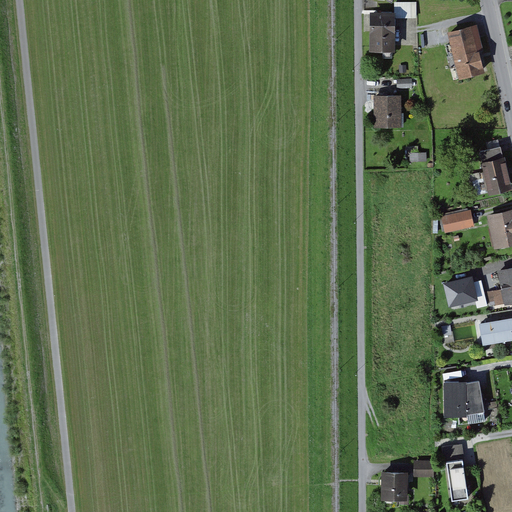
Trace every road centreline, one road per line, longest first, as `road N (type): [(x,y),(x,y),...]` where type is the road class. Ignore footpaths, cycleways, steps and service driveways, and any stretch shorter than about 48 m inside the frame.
road 1 (track): [(75,511),(23,0)]
road 2 (residential): [(360,0),(364,511)]
